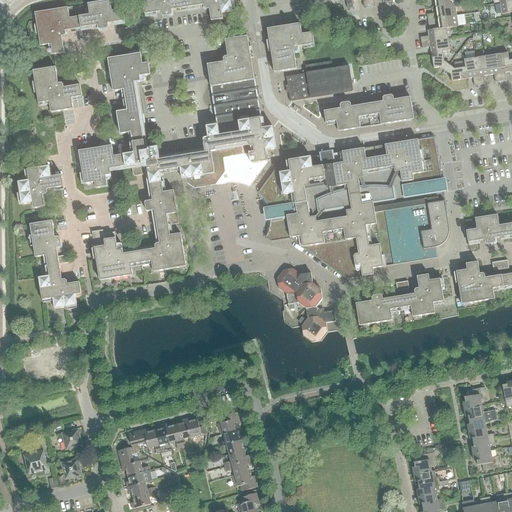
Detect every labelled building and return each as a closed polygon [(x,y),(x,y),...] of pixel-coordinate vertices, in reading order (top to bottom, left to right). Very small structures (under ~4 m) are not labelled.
[(172,14),(172,11),(187,8),(185,0),(152,0),(153,2),(143,3),(144,15),(155,13),(161,12),(162,16),(163,17),(171,16),(172,14)] [(185,0),(187,8),(204,6),(204,9),(206,10),(209,10),(211,22),(223,20),(222,14),(232,12),(230,0),(185,0)] [(434,0),(435,8),(455,5),(453,0),(434,0)] [(89,15),(79,17),(81,29),(97,26),(98,29),(100,30),(107,29),(108,27),(108,24),(124,21),(122,10),(112,12),(110,1),(88,4),(89,15)] [(511,1),(499,3),(501,14),(511,12),(511,1)] [(456,16),(455,5),(435,8),(437,19),(456,16)] [(65,31),(81,29),(79,17),(69,18),(67,8),(34,13),(40,46),(50,44),(52,55),(64,53),(61,37),(64,36),(66,34),(65,31)] [(437,19),(439,29),(439,30),(446,28),(446,29),(458,27),(456,16),(437,19)] [(300,24),(267,30),(269,41),(302,35),(300,24)] [(448,39),(446,29),(446,28),(439,30),(439,29),(427,31),(428,37),(420,38),(421,43),(448,39)] [(312,33),(302,35),(269,41),(274,73),(296,70),(294,53),(297,53),(298,51),(298,48),(304,47),(314,45),(312,33)] [(184,156),(178,157),(180,168),(180,169),(182,180),(194,189),(206,187),(216,185),(219,185),(227,184),(233,184),(239,184),(245,185),(249,188),(252,185),(251,184),(267,162),(266,151),(276,150),(273,127),(262,129),(253,71),(247,37),(236,39),(225,40),(228,57),(224,58),(223,59),(224,63),(207,65),(209,79),(217,126),(206,127),(208,138),(204,139),(203,140),(204,144),(200,145),(198,143),(184,146),(183,148),(184,156)] [(431,53),(442,51),(449,50),(448,39),(421,43),(422,49),(430,48),(431,53)] [(444,62),(442,51),(431,53),(433,69),(440,68),(445,71),(449,65),(444,62)] [(505,73),(510,72),(508,61),(507,53),(496,55),(500,82),(506,81),(505,73)] [(111,146),(79,152),(84,185),(94,183),(96,189),(107,187),(106,181),(110,180),(111,179),(110,169),(115,168),(119,168),(122,167),(123,167),(126,167),(129,166),(131,166),(132,170),(133,175),(134,176),(136,176),(148,174),(149,180),(149,184),(152,201),(146,202),(145,204),(146,211),(147,212),(154,211),(160,248),(139,252),(123,254),(122,245),(120,244),(116,245),(114,233),(103,234),(103,231),(102,230),(92,232),(94,248),(96,259),(99,281),(132,276),(131,265),(141,263),(151,262),(153,271),(153,272),(186,267),(181,234),(170,236),(168,226),(179,224),(174,191),(163,193),(161,182),(161,178),(160,172),(166,171),(168,171),(170,171),(176,170),(180,169),(180,168),(178,157),(174,158),(169,159),(167,159),(164,160),(158,161),(157,158),(159,158),(159,154),(160,153),(159,147),(150,149),(150,150),(148,150),(148,151),(145,152),(144,146),(144,144),(144,142),(143,135),(134,83),(143,82),(144,82),(145,80),(144,76),(150,75),(148,64),(142,65),(140,54),(107,59),(111,83),(111,84),(113,92),(123,90),(125,100),(126,105),(126,106),(127,111),(116,113),(120,135),(128,134),(129,145),(132,144),(132,146),(133,148),(134,154),(124,155),(123,155),(113,157),(111,146)] [(495,83),(500,82),(496,55),(485,57),(488,76),(494,75),(495,83)] [(483,77),(488,76),(485,57),(475,58),(479,86),(485,85),(483,77)] [(474,86),(479,86),(475,58),(463,60),(465,68),(466,79),(473,78),(474,86)] [(290,102),(353,92),(349,67),(333,70),(331,62),(307,66),(305,66),(306,74),(286,77),(290,102)] [(451,82),(466,79),(465,68),(454,69),(449,65),(445,71),(450,75),(451,82)] [(58,84),(56,70),(55,68),(33,71),(38,104),(49,102),(51,113),(73,109),(71,99),(82,97),(80,86),(63,88),(63,85),(61,84),(58,84)] [(370,127),(414,120),(410,98),(394,101),(393,97),(391,96),(384,97),(383,99),(383,102),(367,105),(370,127)] [(338,132),(370,127),(367,105),(351,108),(350,104),(349,103),(341,104),(340,106),(340,109),(324,112),(326,123),(336,122),(338,132)] [(259,192),(258,193),(262,196),(265,200),(267,205),(268,210),(269,210),(270,214),(271,219),(270,223),(269,227),(268,232),(266,238),(271,242),(290,239),(306,251),(339,274),(347,280),(376,275),(375,269),(395,265),(437,259),(435,250),(440,249),(443,247),(445,244),(448,239),(449,234),(449,229),(448,228),(447,224),(448,224),(448,223),(447,223),(446,214),(446,212),(445,212),(444,203),(444,202),(442,194),(442,193),(443,192),(443,191),(442,191),(441,186),(440,182),(441,182),(441,181),(441,180),(440,180),(439,171),(439,169),(438,170),(438,164),(437,160),(437,159),(435,150),(436,149),(436,148),(435,148),(433,139),(434,139),(434,138),(433,138),(429,139),(428,139),(427,139),(419,141),(419,140),(418,140),(413,141),(411,142),(392,145),(390,145),(381,146),(381,147),(379,147),(371,148),(368,149),(360,150),(357,151),(357,150),(349,151),(349,152),(347,152),(338,153),(336,154),(331,154),(331,155),(322,156),(321,156),(306,158),(306,159),(304,159),(303,159),(300,160),(300,159),(299,160),(297,160),(294,160),(294,161),(292,161),(289,161),(289,162),(282,163),(281,162),(280,163),(279,164),(280,164),(276,169),(275,170),(276,170),(271,177),(270,176),(270,177),(270,178),(265,185),(265,184),(264,185),(264,186),(260,192),(259,192)] [(22,205),(30,204),(32,204),(33,210),(45,208),(43,196),(46,195),(48,193),(47,190),(64,188),(62,176),(51,178),(49,167),(27,171),(29,181),(18,183),(22,205)] [(85,206),(87,220),(97,218),(94,205),(85,206)] [(495,239),(511,236),(509,225),(499,226),(497,216),(475,219),(477,230),(466,231),(468,243),(484,240),(485,244),(487,245),(494,244),(495,242),(495,239)] [(55,238),(54,232),(52,221),(30,225),(35,258),(46,256),(47,263),(68,259),(67,255),(58,257),(56,248),(60,248),(61,246),(60,239),(58,237),(55,238)] [(79,283),(74,284),(67,285),(67,281),(65,280),(62,281),(59,265),(68,263),(68,259),(47,263),(49,277),(38,278),(42,300),(53,299),(54,309),(77,306),(75,295),(81,294),(79,283)] [(492,263),(493,271),(509,269),(507,261),(492,263)] [(493,289),(503,287),(501,276),(485,278),(484,275),(483,274),(479,274),(477,263),(466,264),(467,270),(456,272),(461,305),(494,300),(493,289)] [(298,304),(306,309),(316,307),(322,300),(320,290),(312,283),(311,274),(305,275),(304,271),(297,272),(293,269),(283,271),(277,279),(278,289),(286,295),(288,305),(293,304),(293,308),(298,307),(297,304),(298,304)] [(511,273),(501,276),(503,287),(511,285),(511,273)] [(415,295),(399,297),(400,309),(411,307),(413,318),(435,314),(433,304),(444,302),(440,279),(429,281),(428,275),(417,277),(419,289),(416,289),(414,291),(415,295)] [(397,291),(409,289),(407,282),(396,283),(397,291)] [(390,310),(400,309),(399,297),(383,300),(382,297),(380,295),(373,296),(372,298),(372,302),(356,304),(359,326),(392,321),(390,310)] [(319,310),(316,307),(306,309),(307,319),(306,320),(302,325),(301,327),(303,337),(311,343),(321,341),(327,333),(326,323),(335,322),(334,311),(324,313),(323,309),(319,310)] [(301,317),(298,322),(302,325),(306,320),(301,317)] [(69,353),(49,352),(48,370),(69,370),(69,353)] [(27,376),(46,375),(46,356),(26,357),(27,376)] [(510,400),(511,399),(511,381),(506,383),(506,385),(502,386),(506,407),(511,406),(510,400)] [(462,403),(464,410),(481,407),(480,400),(486,399),(484,388),(467,391),(469,397),(464,398),(465,402),(462,403)] [(481,407),(464,410),(465,417),(467,417),(468,421),(495,416),(494,411),(483,413),(481,407)] [(223,435),(238,430),(237,425),(240,424),(237,413),(221,417),(223,423),(218,424),(221,435),(223,435)] [(467,425),(468,432),(486,429),(484,423),(496,421),(495,416),(468,421),(469,425),(467,425)] [(185,420),(190,438),(205,434),(203,427),(199,428),(197,420),(191,421),(190,418),(185,420)] [(183,439),(190,438),(185,420),(180,421),(181,424),(175,425),(181,448),(185,446),(183,439)] [(164,425),(169,443),(175,442),(177,449),(181,448),(175,425),(170,427),(169,424),(164,425)] [(168,443),(169,443),(164,425),(159,426),(160,429),(155,431),(160,453),(170,450),(168,443)] [(65,451),(82,446),(78,429),(61,433),(65,451)] [(146,442),(146,443),(147,449),(154,447),(156,454),(160,453),(155,431),(149,432),(148,429),(143,430),(146,442)] [(473,443),(494,439),(493,434),(487,435),(486,429),(468,432),(469,440),(472,439),(473,443)] [(131,448),(138,452),(139,450),(138,445),(146,443),(146,442),(143,430),(128,434),(131,448)] [(219,447),(244,440),(243,435),(240,436),(238,430),(223,435),(225,441),(218,443),(219,447)] [(471,448),(472,455),(490,451),(489,445),(495,444),(494,439),(473,443),(473,447),(471,448)] [(244,440),(219,447),(220,451),(227,449),(229,455),(244,451),(242,446),(245,445),(244,440)] [(36,448),(32,449),(29,450),(30,454),(23,456),(28,475),(44,471),(45,474),(49,473),(43,451),(37,452),(36,448)] [(118,451),(122,467),(134,464),(133,463),(131,455),(137,453),(138,452),(131,448),(118,451)] [(225,468),(250,461),(248,456),(245,457),(244,451),(229,455),(230,462),(223,463),(225,468)] [(490,451),(472,455),(474,462),(476,462),(477,466),(482,465),(483,471),(499,468),(497,457),(491,458),(490,451)] [(412,468),(413,475),(431,472),(430,466),(436,465),(433,453),(417,457),(418,462),(413,463),(414,468),(412,468)] [(57,477),(60,487),(66,485),(65,480),(82,476),(77,459),(60,463),(63,475),(57,477)] [(233,470),(234,476),(250,472),(248,467),(251,466),(250,461),(225,468),(226,472),(233,470)] [(127,477),(149,471),(148,467),(141,469),(140,462),(133,463),(134,464),(122,467),(123,472),(126,471),(127,477)] [(127,488),(145,483),(143,477),(150,475),(149,471),(127,477),(129,482),(126,483),(127,488)] [(234,476),(232,476),(235,488),(240,486),(242,492),(257,488),(254,477),(251,477),(250,472),(234,476)] [(418,486),(439,482),(438,477),(432,478),(431,472),(413,475),(415,482),(417,482),(418,486)] [(54,478),(48,479),(51,489),(57,487),(54,478)] [(416,490),(418,498),(435,494),(434,488),(448,485),(447,481),(439,482),(418,486),(419,490),(416,490)] [(469,482),(459,484),(461,493),(471,491),(469,482)] [(132,497),(155,492),(154,488),(147,490),(145,483),(127,488),(128,493),(131,492),(132,497)] [(155,492),(132,497),(134,503),(131,504),(132,509),(150,505),(149,498),(156,496),(155,492)] [(252,511),(257,511),(256,505),(259,505),(256,493),(240,498),(242,503),(237,505),(238,511),(252,511)] [(435,494),(418,498),(419,505),(421,504),(422,508),(443,504),(442,499),(436,501),(435,494)] [(497,502),(498,511),(510,511),(507,494),(502,495),(503,501),(497,502)] [(498,511),(497,502),(490,503),(489,497),(484,498),(486,511),(498,511)] [(480,505),(474,506),(475,511),(486,511),(484,498),(479,499),(480,505)] [(475,511),(474,506),(473,501),(461,503),(463,509),(463,511),(475,511)]
